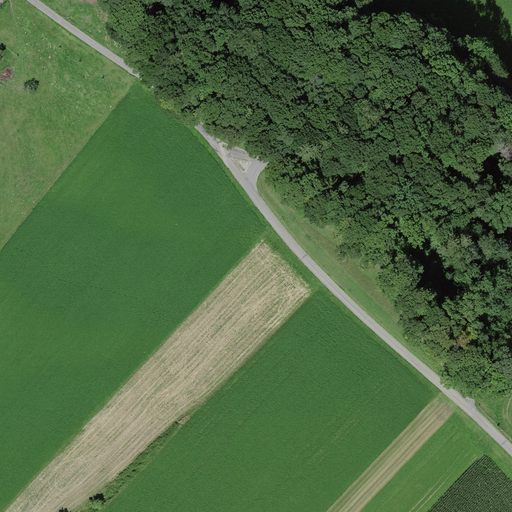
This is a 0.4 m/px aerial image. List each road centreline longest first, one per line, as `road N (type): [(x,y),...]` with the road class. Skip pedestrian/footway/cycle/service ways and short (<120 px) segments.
road 1 (unclassified): [(511,453),(304,259),(195,116),(31,0)]
road 2 (track): [(239,176),(303,166),(511,236)]
